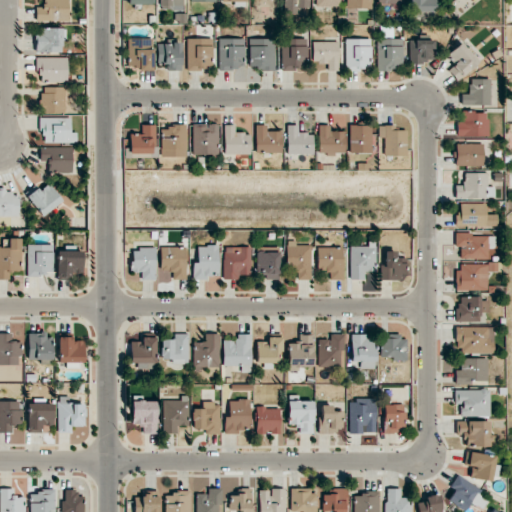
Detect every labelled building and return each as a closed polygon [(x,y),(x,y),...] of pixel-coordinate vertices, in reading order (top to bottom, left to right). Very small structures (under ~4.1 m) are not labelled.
[(66,0),(43,0),(44,6),(35,6),(35,21),(67,20),(66,0)] [(160,0),(160,10),(183,10),(182,0),(160,0)] [(308,14),(308,0),(283,0),(283,13),(308,14)] [(346,0),(346,8),(371,9),(371,0),(346,0)] [(434,14),(434,0),(408,0),(409,14),(434,14)] [(63,52),(63,28),(36,27),(36,52),(63,52)] [(152,69),(152,38),(128,38),(127,69),(152,69)] [(186,39),(187,70),(212,69),(211,38),(186,39)] [(218,69),(243,69),(244,39),(218,38),(218,69)] [(273,38),(248,39),(249,69),(274,69),(273,38)] [(370,38),(345,39),(345,70),(371,70),(370,38)] [(377,70),(402,69),(402,38),(376,39),(377,70)] [(306,39),(282,39),(281,69),(306,69),(306,39)] [(434,40),(409,40),(409,62),(434,62),(434,40)] [(338,42),(312,41),(312,62),(326,63),(326,70),(337,71),(338,42)] [(448,70),(457,80),(478,61),(460,42),(447,55),(455,64),(448,70)] [(181,70),(181,43),(157,43),(158,64),(166,64),(166,70),(181,70)] [(67,57),(34,57),(34,74),(40,75),(40,82),(66,82),(67,57)] [(490,105),(489,78),(469,79),(469,93),(461,94),(461,105),(490,105)] [(65,87),(41,86),(41,112),(64,113),(65,87)] [(487,136),(487,111),(460,112),(460,121),(457,121),(457,136),(487,136)] [(70,117),(38,118),(38,133),(44,133),(44,143),(76,142),(76,132),(70,132),(70,117)] [(128,133),(129,154),(154,154),(154,124),(141,125),(141,133),(128,133)] [(186,125),(161,124),(160,156),(185,156),(186,125)] [(192,124),(192,153),(218,154),(218,124),(192,124)] [(267,124),(255,124),(254,152),(281,153),(281,131),(266,131),(267,124)] [(249,154),(250,133),(234,132),(235,125),(224,125),(223,154),(249,154)] [(298,125),(287,125),(286,154),(312,154),(313,133),(298,133),(298,125)] [(330,131),(329,125),(317,125),(318,154),(344,153),(344,131),(330,131)] [(371,153),(371,126),(349,125),(348,153),(371,153)] [(406,130),(394,130),(394,125),(377,125),(378,137),(383,137),(383,156),(406,155),(406,130)] [(455,166),(482,165),(482,143),(455,144),(455,166)] [(40,147),(39,161),(48,161),(48,172),(72,173),(72,147),(40,147)] [(488,172),(463,173),(463,185),(454,185),(454,198),(489,198),(488,172)] [(42,216),(62,201),(48,183),(40,190),(36,186),(25,194),(42,216)] [(0,215),(18,216),(19,191),(0,190),(0,215)] [(496,214),(484,214),(485,204),(459,203),(459,212),(454,212),(454,225),(496,226),(496,214)] [(454,233),(454,247),(459,247),(460,258),(487,258),(487,233),(454,233)] [(19,238),(1,238),(1,246),(0,246),(0,279),(10,279),(10,271),(20,271),(19,238)] [(310,245),(295,245),(295,240),(285,240),(286,271),(296,271),(296,279),(310,279),(310,245)] [(52,244),(26,244),(26,276),(43,277),(43,272),(52,272),(52,244)] [(350,280),(365,279),(365,272),(375,271),(374,244),(349,245),(350,280)] [(196,245),(196,262),(192,262),(192,280),(209,280),(209,275),(218,275),(217,245),(196,245)] [(160,272),(172,271),(172,279),(186,279),(185,246),(159,247),(160,272)] [(238,280),(239,275),(250,275),(250,247),(223,247),(223,279),(238,280)] [(278,279),(278,247),(256,247),(256,271),(264,271),(264,279),(278,279)] [(342,247),(316,247),(317,270),(328,270),(329,280),(343,279),(342,247)] [(155,248),(131,248),(131,272),(140,272),(140,280),(154,280),(155,248)] [(82,251),(57,250),(56,279),(71,279),(71,272),(81,272),(82,251)] [(380,264),(379,280),(405,280),(405,258),(396,258),(396,251),(384,250),(383,264),(380,264)] [(455,265),(456,291),(487,290),(486,271),(493,271),(493,264),(455,265)] [(478,321),(478,312),(487,312),(487,297),(456,298),(456,322),(478,321)] [(457,353),(493,354),(493,327),(457,326),(457,353)] [(0,364),(20,364),(19,341),(11,342),(11,333),(0,332),(0,364)] [(27,360),(39,359),(39,364),(50,364),(50,332),(27,333),(27,360)] [(161,339),(161,359),(169,359),(169,364),(188,363),(187,333),(172,333),(173,339),(161,339)] [(218,367),(219,334),(204,333),(204,342),(193,342),(192,367),(218,367)] [(223,366),(240,366),(240,372),(251,372),(250,334),(235,334),(235,340),(222,340),(223,366)] [(312,334),(299,335),(299,343),(287,343),(288,371),(298,370),(298,367),(313,367),(312,334)] [(318,339),(317,367),(340,367),(340,350),(343,350),(343,334),(329,334),(329,339),(318,339)] [(351,362),(360,361),(360,369),(375,369),(375,338),(365,338),(365,334),(350,334),(351,362)] [(406,359),(407,336),(381,335),(380,358),(406,359)] [(58,368),(82,368),(83,340),(72,340),(72,337),(58,336),(58,368)] [(281,336),(266,337),(266,341),(256,342),(257,363),(263,363),(263,367),(278,367),(277,351),(281,351),(281,336)] [(136,368),(154,369),(155,337),(142,337),(141,341),(130,341),(129,363),(137,363),(136,368)] [(487,358),(460,358),(459,370),(454,370),(454,382),(487,383),(487,358)] [(454,389),(453,403),(460,403),(460,416),(489,416),(489,390),(454,389)] [(57,432),(72,432),(72,426),(84,426),(84,403),(66,403),(66,396),(56,396),(57,432)] [(162,399),(163,433),(177,433),(176,425),(188,425),(187,398),(162,399)] [(248,399),(228,400),(228,416),(224,416),(224,432),(249,432),(248,399)] [(349,433),(375,432),(375,399),(348,399),(349,433)] [(0,432),(12,433),(12,424),(20,424),(20,401),(0,400),(0,432)] [(131,425),(141,424),(142,433),(157,432),(156,400),(131,401),(131,425)] [(312,433),(313,401),(287,401),(287,424),(296,424),(296,433),(312,433)] [(41,432),(41,425),(53,425),(52,403),(27,404),(28,433),(41,432)] [(219,403),(203,403),(203,408),(192,408),(192,428),(204,429),(204,433),(218,434),(219,403)] [(397,426),(405,426),(404,404),(382,405),(383,433),(397,433),(397,426)] [(342,411),(331,411),(331,405),(319,405),(319,431),(342,432),(342,411)] [(279,407),(255,408),(255,433),(279,433),(279,407)] [(456,421),(456,434),(463,434),(463,446),(493,446),(493,435),(488,436),(488,421),(456,421)] [(470,466),(468,478),(490,481),(494,455),(465,451),(463,465),(470,466)] [(447,502),(465,510),(468,503),(482,509),(487,499),(478,495),(481,488),(455,476),(450,486),(454,487),(447,502)] [(0,511),(23,511),(24,496),(13,496),(13,489),(0,488),(0,511)] [(195,511),(219,511),(220,488),(207,488),(207,494),(196,494),(195,511)] [(328,511),(346,511),(346,488),(336,488),(336,494),(323,494),(323,510),(329,510),(328,511)] [(400,488),(384,489),(384,511),(410,511),(410,498),(401,498),(400,488)] [(259,489),(258,511),(284,511),(285,489),(259,489)] [(289,511),(316,511),(317,490),(290,489),(289,511)] [(82,511),(83,496),(77,496),(76,490),(62,490),(62,511),(82,511)] [(157,511),(158,490),(143,490),(143,497),(134,497),(133,511),(157,511)] [(28,511),(54,511),(54,491),(28,491),(28,511)] [(163,511),(189,511),(189,491),(163,492),(163,511)] [(229,510),(240,510),(239,511),(249,511),(251,492),(229,491),(229,510)] [(353,493),(353,511),(378,511),(378,492),(353,493)]
